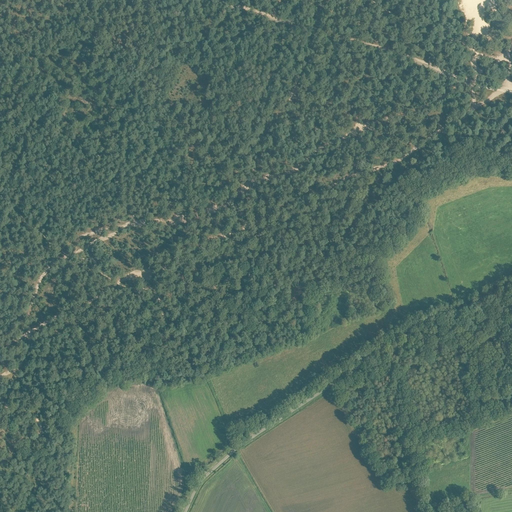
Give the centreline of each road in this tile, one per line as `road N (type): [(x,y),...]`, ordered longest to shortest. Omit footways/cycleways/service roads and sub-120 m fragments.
road 1 (track): [(457,81),(420,108),(320,147),(293,170),(246,184),(212,210),(134,223),(66,251),(39,279),(30,331),(0,347)]
road 2 (track): [(30,331),(281,206),(406,156),(473,108)]
